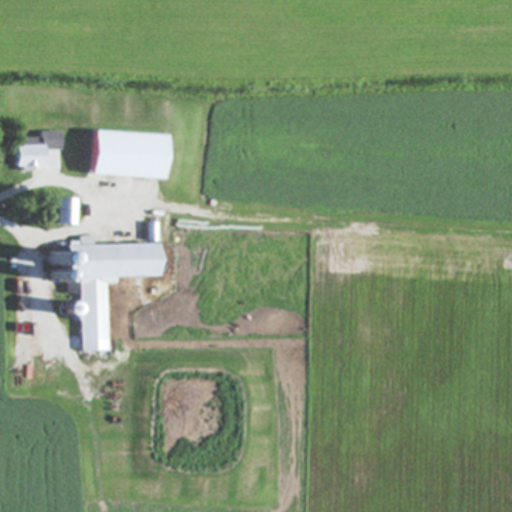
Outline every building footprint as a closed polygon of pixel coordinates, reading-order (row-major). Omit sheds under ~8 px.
[(157,180),(160,136),(88,132),(86,177),(157,180)] [(56,133),(35,133),(35,139),(19,139),(19,147),(10,148),(10,169),(38,169),(38,152),(56,152),(56,133)] [(72,200),(52,200),(51,226),(71,227),(72,200)] [(153,243),(153,224),(143,224),(143,243),(153,243)] [(103,352),(101,286),(110,285),(110,279),(153,278),(153,245),(87,247),(87,238),(74,238),(74,247),(60,247),(61,296),(75,295),(76,353),(103,352)]
